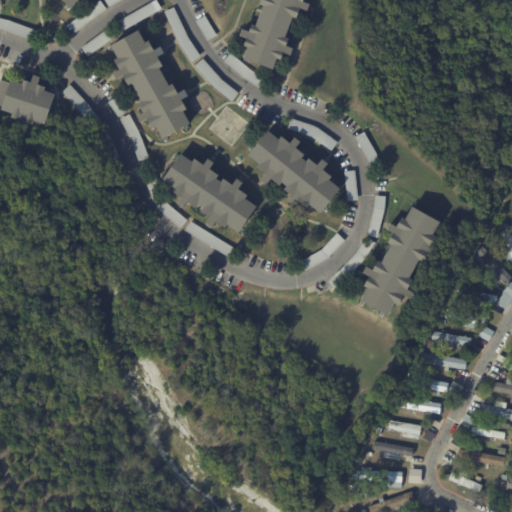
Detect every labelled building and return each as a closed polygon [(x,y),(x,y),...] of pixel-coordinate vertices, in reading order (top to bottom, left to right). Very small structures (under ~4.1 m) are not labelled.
[(87,0),(87,1),(85,0),(81,0),(74,8),(64,0),(87,0)] [(69,23),(75,32),(106,9),(100,0),(69,23)] [(312,9),(311,11),(306,9),(302,20),(297,18),(289,38),(294,40),(291,47),(297,49),(294,56),(288,54),(286,61),(281,59),(277,70),(247,59),(251,48),(248,47),(250,39),(243,36),(246,30),(253,33),(256,25),(259,26),(267,6),(263,5),(265,0),(310,0),(309,3),(314,4),(312,9)] [(120,28),(162,11),(158,1),(116,18),(120,28)] [(164,11),(190,62),(199,57),(173,7),(164,11)] [(0,29),(35,39),(37,29),(0,18),(0,29)] [(111,39),(105,30),(81,47),(87,56),(111,39)] [(163,48),(166,54),(161,57),(166,66),(162,68),(172,86),(177,84),(182,93),(187,90),(190,97),(185,100),(191,110),(186,112),(193,125),(166,140),(159,127),(155,129),(150,119),(143,123),(139,117),(146,113),(141,104),(144,102),(134,84),(131,86),(125,76),(118,80),(115,74),(122,70),(117,60),(120,58),(113,46),(141,30),(148,43),(152,40),(158,50),(163,47),(163,48)] [(224,60),(258,89),(265,82),(231,52),(224,60)] [(195,65),(229,101),(236,94),(203,58),(195,65)] [(41,77),(47,79),(45,85),(52,88),(51,92),(62,96),(53,126),(41,122),(40,126),(35,125),(33,133),(23,130),(26,121),(18,119),(19,115),(8,111),(9,108),(0,104),(0,86),(2,80),(17,85),(18,81),(29,85),(30,81),(38,83),(40,76),(41,77)] [(72,102),(93,125),(100,118),(80,95),(72,102)] [(118,116),(124,111),(115,97),(109,102),(118,116)] [(121,118),(138,161),(148,157),(131,114),(121,118)] [(299,139),(302,143),(298,147),(307,155),(304,158),(309,162),(312,159),(320,165),(324,160),(330,165),(326,170),(335,177),(332,181),(343,190),(323,214),(312,205),(309,208),(301,201),(296,207),(290,203),(295,197),(287,189),(288,187),(284,184),(282,186),(273,179),(268,185),(263,181),(268,174),(260,168),(262,165),(250,155),(270,131),(281,140),(284,137),(292,144),(297,138),(299,139)] [(211,159),(217,163),(213,168),(222,175),(220,179),(225,182),(227,179),(236,185),(240,179),(246,183),(242,189),(251,195),(248,198),(261,207),(243,233),(231,225),(229,228),(219,222),(215,228),(209,224),(214,218),(205,211),(207,208),(202,205),(200,208),(191,201),(186,208),(181,204),(185,198),(176,191),(178,188),(166,180),(184,154),(195,162),(198,159),(207,165),(211,159)] [(345,171),(346,200),(357,200),(356,170),(345,171)] [(187,219),(164,200),(157,208),(180,227),(187,219)] [(366,271),(368,266),(376,270),(381,261),(384,263),(394,245),(390,243),(395,233),(388,229),(392,223),(399,227),(404,217),(408,219),(415,206),(443,222),(436,235),(441,238),(436,247),(440,249),(437,256),(432,253),(427,263),(422,260),(412,278),(417,281),(412,291),(416,293),(413,299),(408,297),(403,307),(398,304),(391,316),(364,301),(370,289),(366,286),(372,276),(365,273),(366,271)] [(511,233),(511,258),(508,260),(505,255),(511,252),(509,248),(506,249),(503,244),(507,243),(500,226),(508,223),(511,233)] [(184,233),(231,254),(235,245),(189,224),(184,233)] [(486,239),(490,244),(486,247),(482,242),(486,239)] [(511,275),(511,278),(506,284),(501,278),(496,282),(489,274),(494,270),(481,256),(477,261),(473,257),(477,254),(476,252),(483,245),(511,275)] [(340,270),(346,276),(361,259),(355,253),(340,270)] [(511,296),(505,308),(497,303),(510,281),(511,282),(511,296)] [(477,292),(495,295),(494,302),(489,301),(488,306),(480,305),(481,300),(455,295),(456,288),(477,292)] [(446,316),(447,308),(462,310),(462,307),(465,307),(465,311),(486,315),(485,323),(478,322),(477,327),(463,325),(464,319),(446,316)] [(492,331),(487,340),(477,335),(482,325),(493,330),(492,331)] [(471,339),(470,346),(453,343),(453,348),(443,346),(443,341),(431,340),(433,331),(445,333),(445,331),(449,332),(448,334),(472,337),(471,339)] [(467,359),(465,368),(421,361),(422,352),(467,359)] [(446,382),(444,391),(438,390),(437,395),(432,394),(433,389),(411,385),(412,376),(446,382)] [(511,395),(495,392),(496,382),(506,384),(508,378),(511,378),(511,395)] [(452,380),(463,386),(459,393),(448,387),(452,380)] [(440,413),(425,410),(424,416),(417,414),(417,409),(395,405),(397,396),(441,403),(440,413)] [(491,406),(511,409),(511,416),(487,413),(488,406),(491,406)] [(466,413),(475,419),(471,425),(461,419),(465,413),(466,413)] [(387,420),(421,425),(418,441),(383,435),(386,419),(387,420)] [(482,423),(484,424),(484,428),(506,432),(505,439),(471,434),(473,427),(479,428),(480,423),(482,423)] [(435,435),(432,441),(421,435),(424,429),(435,434),(435,435)] [(409,455),(371,448),(373,440),(413,448),(412,455),(409,455)] [(491,454),(483,452),(484,445),(493,446),(491,454)] [(460,449),(502,456),(501,466),(455,458),(456,448),(460,449)] [(479,492),(462,485),(462,487),(459,486),(459,484),(448,479),(451,471),(458,474),(460,469),(468,472),(465,477),(474,481),(477,475),(483,477),(480,483),(482,484),(479,492)] [(402,472),(402,487),(382,487),(383,481),(355,480),(355,470),(402,472)] [(511,492),(506,491),(508,480),(503,479),(504,474),(511,475),(511,492)] [(411,490),(415,500),(405,503),(407,508),(394,511),(387,511),(387,510),(380,511),(369,511),(367,505),(411,490)]
